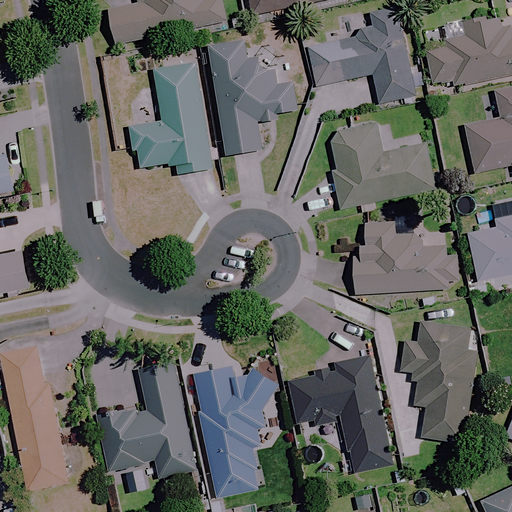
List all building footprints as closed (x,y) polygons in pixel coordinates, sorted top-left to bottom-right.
[(138,0),(140,4),(109,11),(117,46),(224,23),(218,0),(138,0)] [(249,0),(253,16),(328,0),(249,0)] [(397,9),(370,14),(372,27),(363,29),(365,34),(359,35),(359,38),(337,42),(308,48),(316,88),(373,76),(379,105),(415,98),(397,9)] [(497,17),(463,24),(466,38),(447,42),(448,46),(427,51),(433,85),(452,81),(454,87),(511,76),(511,37),(511,38),(508,25),(499,27),(497,17)] [(248,62),(244,42),(209,47),(227,157),(263,151),(258,124),(277,121),(276,115),(297,112),(292,83),(279,85),(276,71),(257,74),(255,61),(248,62)] [(141,170),(168,166),(169,169),(176,168),(177,177),(215,170),(198,64),(154,71),(162,122),(127,128),(132,154),(138,152),(141,170)] [(511,86),(496,89),(501,120),(466,126),(474,174),(511,167),(511,86)] [(382,154),(377,128),(331,137),(338,171),(333,172),(341,210),(434,191),(424,146),(382,154)] [(0,192),(12,190),(4,153),(0,154),(0,192)] [(511,216),(495,221),(495,224),(466,232),(480,283),(511,274),(511,216)] [(448,258),(447,247),(425,248),(424,234),(395,236),(394,223),(364,225),(366,243),(361,244),(362,256),(354,257),(356,296),(449,290),(448,283),(460,282),(458,257),(448,258)] [(0,292),(29,286),(21,250),(0,254),(0,292)] [(480,332),(420,324),(418,342),(406,341),(402,374),(413,375),(412,385),(417,386),(414,409),(425,410),(421,443),(464,449),(480,332)] [(46,385),(38,346),(0,353),(28,492),(69,484),(49,384),(46,385)] [(299,432),(317,428),(321,448),(338,444),(345,477),(392,466),(368,358),(315,370),(317,377),(289,383),(299,432)] [(233,368),(195,375),(202,412),(198,413),(215,501),(263,492),(255,450),(265,409),(280,384),(248,367),(237,390),(233,368)] [(109,473),(146,465),(146,463),(155,462),(156,465),(159,482),(196,475),(176,376),(142,383),(147,408),(148,412),(138,414),(138,409),(98,417),(100,425),(109,473)] [(511,511),(511,488),(481,503),(485,511),(511,511)]
